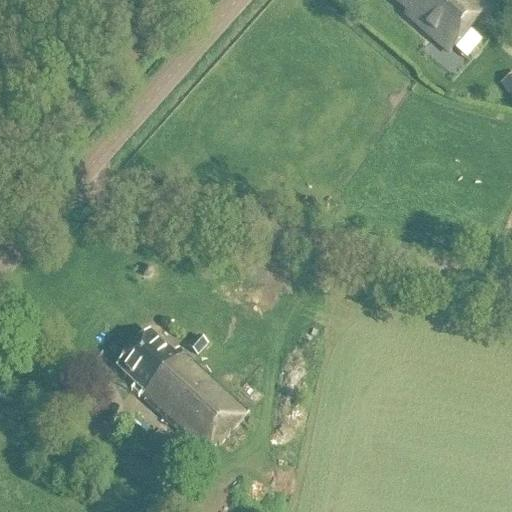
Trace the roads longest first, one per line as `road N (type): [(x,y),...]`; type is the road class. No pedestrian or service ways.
road 1 (track): [(76,186),(511,287)]
road 2 (tertiary): [(0,270),(240,0)]
